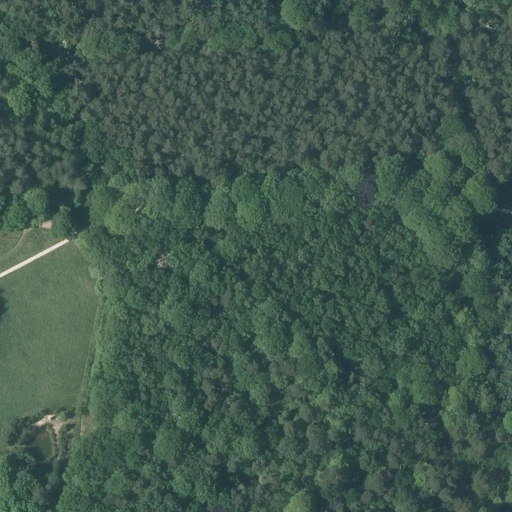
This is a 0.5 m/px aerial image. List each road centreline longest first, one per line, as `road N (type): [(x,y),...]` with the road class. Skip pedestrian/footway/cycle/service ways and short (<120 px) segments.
road 1 (track): [(511,215),(381,185),(154,203),(121,223),(0,222)]
road 2 (unknown): [(41,223),(18,132),(0,110)]
